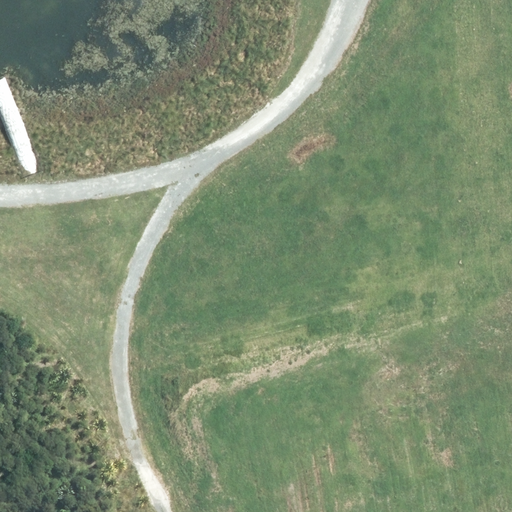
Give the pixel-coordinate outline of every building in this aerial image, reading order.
[(0,0),(0,12),(110,1),(109,0),(0,0)] [(274,0),(193,0),(193,4),(226,3),(227,18),(275,15),(274,0)] [(157,88),(0,103),(0,224),(157,208),(151,152),(163,151),(157,88)] [(297,97),(193,98),(194,163),(298,162),(297,97)] [(324,104),(300,106),(305,182),(328,181),(324,104)] [(484,200),(419,203),(422,277),(487,274),(484,200)]
